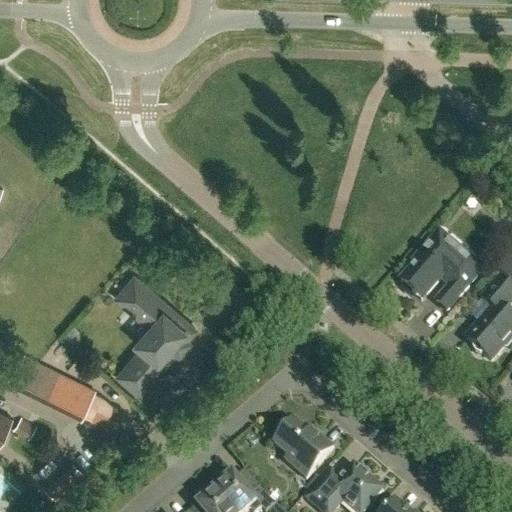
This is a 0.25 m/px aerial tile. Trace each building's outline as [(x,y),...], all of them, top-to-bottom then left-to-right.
[(436,303),(447,312),(484,270),(440,232),(413,263),(416,266),(401,284),(422,301),(441,279),(450,287),(436,303)] [(508,279),(509,280),(511,277),(511,257),(507,264),(500,272),(508,279)] [(138,282),(135,285),(131,287),(128,290),(126,294),(124,297),(122,301),(121,300),(120,302),(132,312),(130,314),(133,317),(135,314),(150,327),(136,343),(142,348),(127,366),(148,384),(176,353),(177,354),(187,342),(186,341),(196,330),(139,280),(137,282),(138,282)] [(511,290),(500,280),(482,300),(493,310),(466,340),(474,347),(473,350),(476,354),(480,356),(484,355),(491,362),(503,348),(507,349),(511,343),(511,290)] [(13,380),(26,387),(23,391),(81,420),(95,393),(24,358),(13,380)] [(0,413),(0,444),(12,419),(0,413)] [(35,429),(21,421),(14,432),(28,441),(35,429)] [(307,480),(334,449),(312,430),(309,434),(294,421),(292,424),(289,422),(285,422),(281,427),(281,431),(284,433),(273,445),(288,458),(285,461),(307,480)] [(324,511),(330,505),(333,508),(336,508),(338,508),(343,502),(354,511),(365,511),(383,492),(370,480),(371,477),(369,473),(366,471),(363,470),(359,471),(354,467),(338,485),(328,476),(307,500),(320,511),(324,511)] [(214,491),(232,511),(245,511),(247,511),(251,511),(257,511),(261,508),(264,511),(267,511),(276,506),(271,500),(260,488),(251,496),(230,472),(219,482),(221,485),(214,491)] [(56,503),(65,495),(55,483),(45,492),(56,503)] [(232,511),(214,491),(208,497),(205,493),(194,503),(201,511),(232,511)] [(406,511),(395,502),(386,511),(406,511)]
